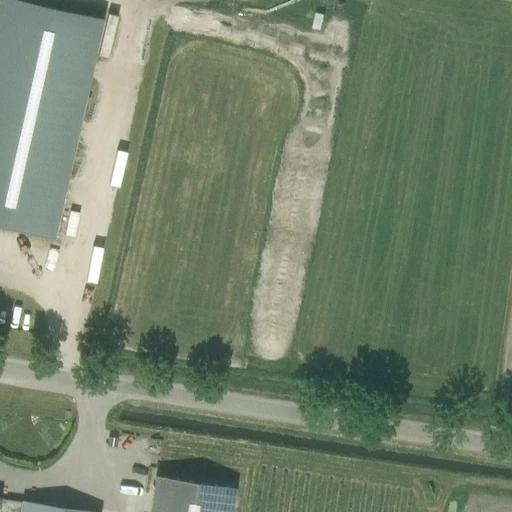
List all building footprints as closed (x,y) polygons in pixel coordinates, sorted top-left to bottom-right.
[(0,0),(0,224),(51,237),(56,217),(64,181),(100,19),(10,0),(0,0)] [(108,437),(107,446),(115,448),(117,439),(108,437)] [(156,473),(150,511),(230,511),(235,485),(156,473)] [(0,511),(19,511),(21,503),(0,499),(0,511)] [(91,511),(21,501),(21,503),(19,511),(91,511)]
